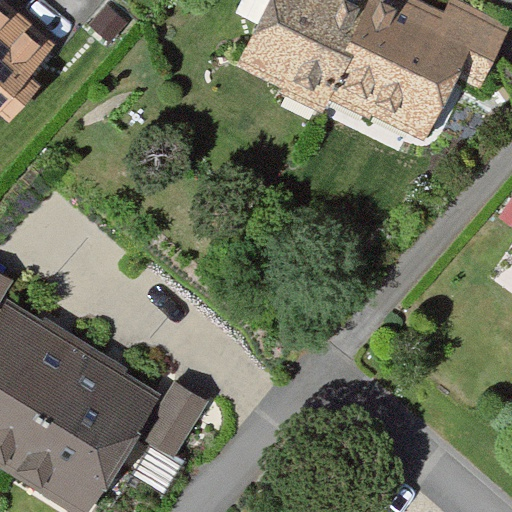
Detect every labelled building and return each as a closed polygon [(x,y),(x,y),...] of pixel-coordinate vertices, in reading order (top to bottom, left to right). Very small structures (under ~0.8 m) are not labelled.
[(326,95),(370,0),(266,0),(232,70),(319,111),(326,95)] [(473,28),(413,0),(370,0),(326,95),(418,140),(473,28)] [(0,139),(68,65),(0,10),(0,139)] [(0,301),(16,276),(0,266),(0,301)] [(0,472),(1,472),(78,350),(5,304),(0,311),(0,472)] [(83,511),(157,397),(78,350),(1,472),(67,511),(83,511)]
